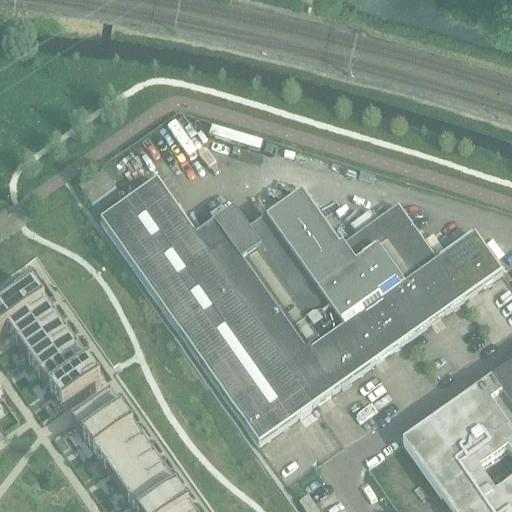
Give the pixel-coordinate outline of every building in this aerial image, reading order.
[(91,209),(115,192),(102,174),(78,190),(91,209)] [(211,260),(198,242),(158,186),(100,226),(259,451),(315,411),(210,261),(211,260)] [(343,250),(304,194),(247,235),(300,309),(318,296),(372,372),(409,346),(342,251),(343,250)] [(438,267),(439,266),(399,210),(343,250),(342,251),(409,346),(465,306),(438,267)] [(300,309),(247,235),(234,216),(198,242),(211,260),(210,261),(315,411),(372,372),(318,296),(300,309)] [(479,297),(503,279),(476,240),(439,266),(438,267),(465,306),(479,297)] [(0,340),(7,336),(6,335),(45,308),(44,307),(45,307),(44,306),(34,292),(33,291),(16,302),(0,313),(0,340)] [(45,308),(6,335),(7,336),(17,350),(18,350),(56,323),(55,323),(56,323),(46,309),(45,308)] [(56,323),(18,350),(18,351),(18,352),(28,366),(28,365),(29,366),(67,339),(66,338),(67,338),(57,325),(56,324),(56,323)] [(67,339),(29,366),(29,367),(39,381),(40,382),(78,355),(77,354),(78,354),(68,340),(67,339),(67,340),(67,339)] [(78,355),(40,382),(40,383),(50,397),(51,397),(89,370),(88,370),(89,370),(79,355),(78,355)] [(89,370),(51,397),(51,398),(61,413),(61,412),(62,413),(63,414),(85,399),(91,395),(101,387),(100,386),(100,385),(90,371),(89,371),(89,370)] [(511,372),(492,387),(511,414),(511,372)] [(511,511),(511,414),(492,387),(405,448),(442,501),(450,495),(462,511),(511,511)] [(94,412),(72,427),(73,428),(73,429),(83,444),(84,444),(122,417),(112,402),(111,402),(110,401),(100,408),(100,407),(94,412)] [(122,417),(84,444),(84,445),(94,460),(95,459),(95,460),(133,433),(133,432),(123,418),(122,418),(122,417)] [(133,433),(95,460),(95,461),(105,475),(106,475),(106,476),(144,449),(144,448),(134,433),(134,434),(133,433)] [(144,449),(106,476),(116,491),(117,491),(155,465),(155,464),(145,449),(144,449)] [(155,465),(117,491),(118,492),(117,492),(127,507),(128,507),(166,480),(166,479),(156,465),(155,465)] [(166,480),(128,507),(129,508),(128,508),(131,511),(154,511),(177,496),(177,495),(167,481),(166,480)] [(177,496),(154,511),(187,511),(189,511),(188,511),(188,510),(178,496),(178,497),(177,496)] [(316,511),(308,499),(299,506),(303,511),(316,511)]
